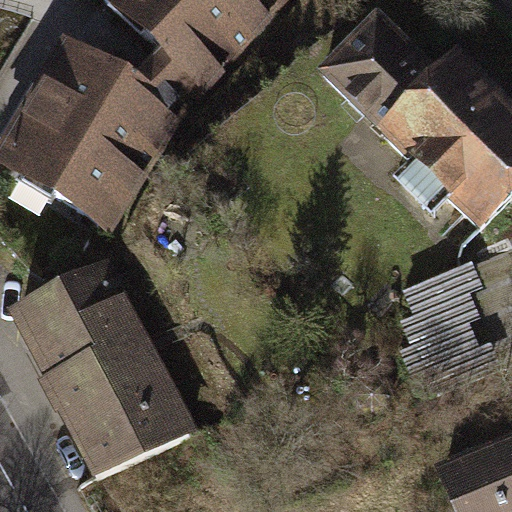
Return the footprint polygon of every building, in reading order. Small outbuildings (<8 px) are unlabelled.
[(275,0),(274,0),(103,0),(92,15),(193,98),(275,0)] [(381,146),(374,153),(475,247),(511,208),(511,128),(448,68),(434,82),(370,21),(313,82),(381,146)] [(165,124),(56,61),(0,158),(0,182),(99,239),(165,124)] [(104,264),(15,305),(97,478),(186,436),(104,264)] [(427,397),(505,367),(467,268),(389,298),(427,397)] [(511,511),(511,472),(473,488),(481,511),(511,511)]
